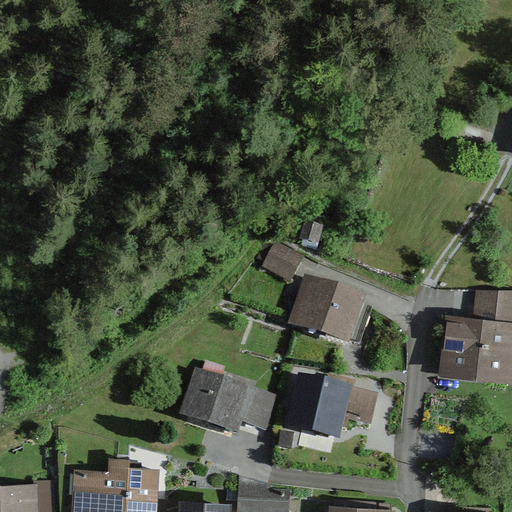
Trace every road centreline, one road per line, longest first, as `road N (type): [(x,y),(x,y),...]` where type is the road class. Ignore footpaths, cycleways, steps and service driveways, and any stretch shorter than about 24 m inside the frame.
road 1 (residential): [(414,511),(408,460),(418,313),(303,265)]
road 2 (track): [(418,313),(434,273),(494,187),(511,128)]
